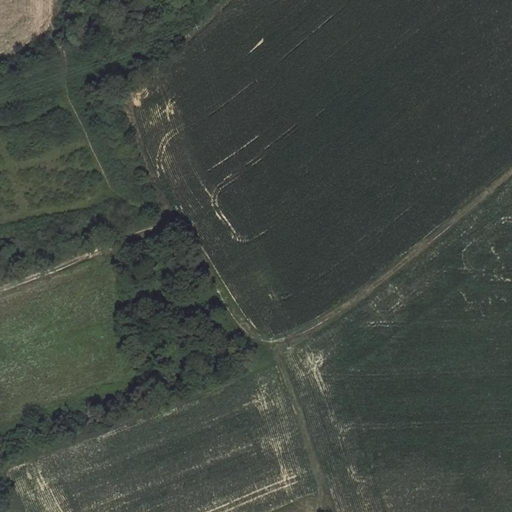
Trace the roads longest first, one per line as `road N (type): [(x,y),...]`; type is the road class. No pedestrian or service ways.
road 1 (track): [(0,288),(152,226),(183,224),(245,324),(274,354),(367,292),(511,169)]
road 2 (track): [(274,354),(321,489)]
